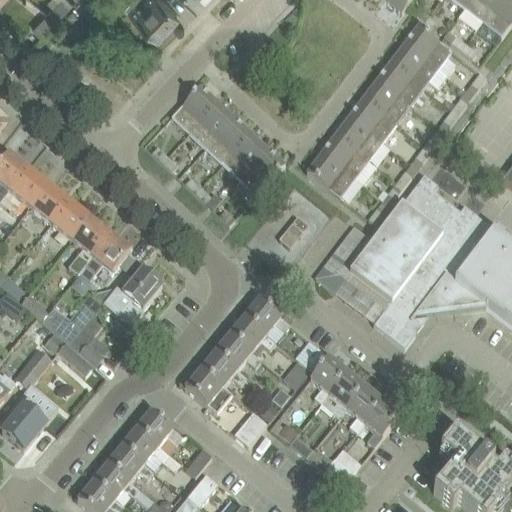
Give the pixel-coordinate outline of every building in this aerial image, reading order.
[(62,0),(47,17),(54,24),(70,7),(62,0)] [(128,0),(124,5),(156,36),(177,14),(162,0),(128,0)] [(378,0),(402,18),(414,2),(415,0),(378,0)] [(447,0),(464,13),(473,0),(447,0)] [(503,0),(473,0),(464,13),(483,27),(503,0)] [(511,27),(511,0),(503,0),(483,27),(501,41),(511,27)] [(90,2),(85,7),(94,15),(98,11),(90,2)] [(72,10),(67,15),(73,20),(78,15),(72,10)] [(417,13),(413,19),(424,27),(429,21),(417,13)] [(33,31),(41,38),(54,24),(47,17),(33,31)] [(435,26),(429,21),(424,27),(430,32),(435,26)] [(363,190),(376,172),(368,166),(428,87),(436,93),(454,69),(446,63),(452,56),(418,30),(306,177),(340,203),(355,184),(363,190)] [(449,46),(461,56),(466,49),(454,40),(449,46)] [(471,63),(476,57),(466,49),(461,56),(471,63)] [(480,77),(416,162),(388,198),(395,203),(411,181),(487,82),(480,77)] [(192,141),(220,109),(200,91),(171,122),(192,141)] [(205,154),(233,122),(220,109),(192,141),(205,154)] [(221,169),(249,137),(233,122),(205,154),(221,169)] [(249,137),(221,169),(240,186),(269,156),(249,137)] [(177,170),(157,151),(151,157),(172,176),(177,170)] [(240,186),(256,201),(285,170),(269,156),(240,186)] [(0,167),(0,205),(8,196),(9,196),(28,173),(8,157),(0,167)] [(511,170),(502,184),(511,191),(511,170)] [(48,189),(28,173),(9,196),(29,213),(48,189)] [(511,247),(464,211),(460,216),(434,196),(438,190),(424,180),(402,208),(401,208),(373,246),(365,256),(358,266),(350,276),(349,277),(359,285),(369,293),(379,300),(389,308),(375,327),(373,329),(404,353),(415,339),(406,332),(415,320),(486,311),(511,330),(511,247)] [(211,202),(190,183),(185,188),(205,208),(211,202)] [(50,229),(69,206),(48,189),(29,213),(50,229)] [(227,189),(218,199),(222,202),(230,193),(227,189)] [(69,206),(50,229),(71,246),(90,222),(69,206)] [(368,224),(375,229),(383,218),(377,213),(368,224)] [(235,224),(224,214),(219,220),(229,230),(235,224)] [(71,246),(73,247),(82,254),(68,271),(78,280),(85,272),(92,262),(93,263),(112,240),(90,222),(71,246)] [(289,252),(308,230),(297,222),(279,244),(289,252)] [(373,246),(354,231),(346,241),(365,256),(373,246)] [(130,255),(112,240),(93,263),(92,262),(85,272),(94,280),(102,270),(112,278),(130,255)] [(365,256),(346,241),(338,251),(358,266),(365,256)] [(358,266),(338,251),(331,261),(350,276),(358,266)] [(350,276),(331,261),(323,271),(342,286),(349,277),(350,276)] [(342,286),(323,271),(315,282),(334,296),(342,286)] [(117,292),(104,307),(130,329),(162,292),(141,275),(123,297),(117,292)] [(342,286),(334,296),(344,304),(359,285),(349,277),(342,286)] [(8,281),(1,290),(20,307),(27,299),(28,298),(8,281)] [(359,285),(344,304),(354,312),(369,293),(359,285)] [(369,293),(354,312),(365,319),(379,300),(369,293)] [(54,311),(41,327),(69,350),(92,323),(91,322),(104,307),(91,296),(68,323),(54,311)] [(20,307),(19,309),(41,327),(54,311),(52,310),(47,316),(27,299),(20,307)] [(379,300),(365,319),(375,327),(389,308),(379,300)] [(243,322),(266,340),(275,330),(284,337),(290,330),(258,304),(243,322)] [(266,340),(243,322),(229,339),(251,358),(252,357),(260,347),(269,355),(275,348),(266,340)] [(87,348),(102,331),(92,323),(69,350),(95,371),(103,362),(87,348)] [(236,376),(237,375),(246,364),(255,372),(261,365),(252,357),(251,358),(229,339),(214,357),(236,376)] [(62,349),(52,341),(43,351),(53,359),(62,349)] [(66,348),(58,358),(84,381),(93,372),(66,348)] [(303,370),(310,375),(310,376),(325,359),(317,352),(303,370)] [(27,395),(52,365),(40,355),(15,385),(27,395)] [(246,383),(237,375),(236,376),(214,357),(199,375),(230,401),(232,400),(223,392),(231,382),(241,390),(246,383)] [(329,400),(328,399),(346,376),(328,361),(310,384),(321,393),(314,403),(321,409),(329,400)] [(295,393),(310,375),(303,370),(298,366),(283,383),(295,393)] [(230,401),(199,375),(184,393),(216,419),(230,401)] [(331,417),(339,423),(347,414),(346,413),(364,391),(346,376),(328,399),(329,400),(339,408),(331,417)] [(6,400),(15,390),(3,380),(1,381),(0,380),(0,408),(7,400),(6,400)] [(357,422),(349,432),(357,438),(364,428),(382,405),(364,391),(346,413),(347,414),(357,422)] [(280,393),(271,403),(279,411),(288,400),(280,393)] [(24,455),(58,413),(49,405),(36,420),(24,410),(11,426),(2,437),(24,455)] [(354,441),(364,449),(367,446),(374,452),(400,420),(382,405),(364,428),(357,438),(354,441)] [(267,426),(277,413),(269,406),(259,418),(267,426)] [(182,442),(150,416),(135,434),(158,452),(167,442),(176,449),(182,442)] [(234,440),(248,451),(266,429),(252,417),(234,440)] [(174,477),(180,469),(158,452),(135,434),(121,452),(143,470),(152,459),(174,477)] [(456,436),(440,455),(455,468),(433,496),(452,511),(457,505),(465,511),(497,511),(500,510),(502,511),(511,511),(511,472),(504,466),(502,468),(496,462),(492,466),(456,436)] [(312,455),(312,454),(296,441),(289,450),(305,463),(312,455)] [(312,454),(312,455),(305,463),(323,478),(333,466),(332,466),(314,451),(312,454)] [(128,488),(129,487),(138,476),(147,484),(153,477),(143,470),(121,452),(106,470),(128,488)] [(186,474),(195,482),(211,462),(202,454),(186,474)] [(332,466),(333,466),(323,478),(341,492),(353,478),(334,464),(332,466)] [(114,506),(115,504),(123,494),(132,501),(138,494),(129,487),(128,488),(106,470),(92,487),(114,506)] [(218,489),(206,479),(187,502),(199,511),(218,489)] [(123,511),(115,504),(114,506),(92,487),(77,505),(84,511),(123,511)] [(187,502),(186,501),(177,511),(198,511),(199,511),(187,502)]
